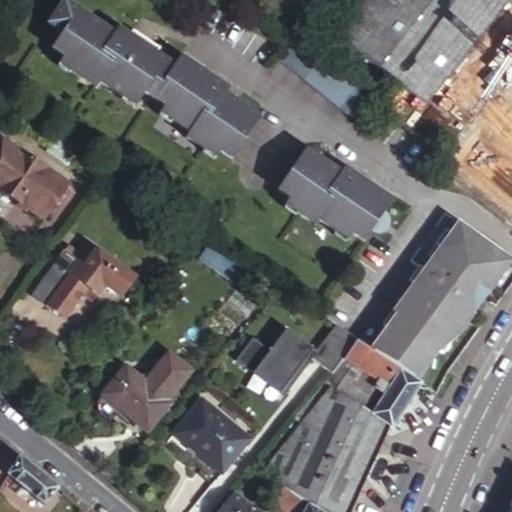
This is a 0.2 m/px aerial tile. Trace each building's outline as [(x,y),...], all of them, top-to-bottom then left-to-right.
[(132,36),(125,32),(112,24),(108,30),(63,0),(55,0),(41,21),(55,31),(44,46),(57,54),(69,62),(65,68),(90,85),(94,80),(118,96),(123,89),(135,98),(140,90),(158,103),(171,111),(166,117),(184,130),(180,135),(188,140),(197,126),(204,125),(215,134),(222,124),(200,106),(219,83),(175,53),(169,61),(151,50),(155,43),(141,35),(132,36)] [(357,0),(333,30),(424,103),(504,0),(357,0)] [(129,26),(125,32),(132,36),(141,35),(129,26)] [(351,87),(363,98),(367,94),(298,36),(293,43),(330,73),(351,87)] [(281,58),(317,88),(330,73),(293,43),(281,58)] [(69,62),(57,54),(53,60),(65,68),(69,62)] [(349,115),(363,98),(351,87),(330,73),(317,88),(349,115)] [(224,86),(219,83),(200,106),(222,124),(215,134),(204,125),(197,126),(188,140),(200,148),(204,141),(216,150),(228,157),(255,114),(221,91),(224,86)] [(511,86),(511,85),(474,126),(485,135),(511,103),(511,86)] [(130,104),(135,98),(123,89),(118,96),(130,104)] [(154,109),(166,117),(171,111),(158,103),(154,109)] [(0,186),(42,216),(65,183),(3,138),(0,141),(0,186)] [(211,156),(216,150),(204,141),(200,148),(211,156)] [(369,226),(380,210),(387,197),(340,165),(336,169),(301,146),(272,188),(284,196),(296,203),(292,211),(310,223),(314,218),(332,231),(336,224),(347,231),(359,239),(369,226)] [(452,159),(449,163),(454,169),(458,164),(452,159)] [(296,203),(284,196),(279,202),(292,211),(296,203)] [(381,211),(380,210),(369,226),(371,227),(372,228),(374,228),(377,228),(379,228),(381,225),(383,223),(384,218),(384,216),(383,214),(382,213),(381,211)] [(400,299),(365,345),(410,375),(428,350),(450,332),(453,334),(468,313),(460,309),(472,292),(479,298),(506,262),(490,251),(490,248),(487,244),(485,243),(480,239),(475,237),(474,238),(457,225),(458,223),(441,211),(407,258),(414,264),(422,269),(418,275),(411,270),(393,294),(400,299)] [(84,228),(90,220),(80,213),(74,221),(84,228)] [(343,238),(347,231),(336,224),(332,231),(343,238)] [(117,298),(131,278),(82,243),(75,253),(62,244),(26,295),(59,318),(79,293),(86,298),(91,292),(93,294),(100,286),(117,298)] [(234,279),(240,266),(206,251),(200,264),(234,279)] [(414,264),(411,270),(418,275),(422,269),(414,264)] [(460,309),(468,313),(479,298),(472,292),(460,309)] [(351,336),(334,324),(314,349),(285,325),(253,366),(279,387),(295,365),(299,369),(309,356),(326,369),(351,336)] [(387,423),(417,380),(410,375),(365,345),(351,336),(326,369),(311,389),(318,395),(324,387),(366,409),(382,420),(387,423)] [(167,397),(190,366),(166,349),(144,379),(124,365),(102,393),(147,427),(170,399),(167,397)] [(279,387),(253,366),(249,370),(280,394),(299,369),(295,365),(279,387)] [(318,395),(376,438),(382,420),(366,409),(324,387),(318,395)] [(318,395),(311,389),(291,413),(300,420),(264,468),(285,483),(304,497),(325,511),(347,511),(376,438),(318,395)] [(217,425),(221,420),(197,401),(168,437),(217,475),(242,444),(217,425)] [(58,488),(18,456),(5,475),(42,506),(58,488)] [(325,511),(304,497),(285,483),(274,498),(286,507),(281,511),(325,511)] [(263,511),(265,511),(235,488),(216,511),(263,511)]
